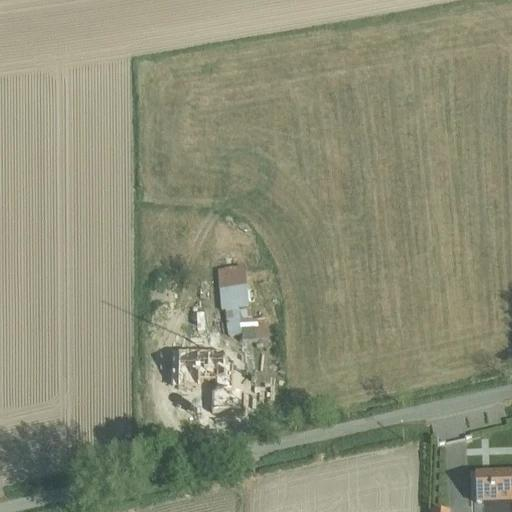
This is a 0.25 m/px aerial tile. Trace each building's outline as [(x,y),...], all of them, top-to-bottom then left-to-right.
[(245,269),(217,271),(220,311),(225,311),(226,337),(240,336),(241,343),(267,341),(266,320),(251,321),(250,309),(248,309),(245,269)] [(189,297),(190,316),(209,315),(208,296),(189,297)] [(235,359),(215,361),(217,382),(237,381),(235,359)] [(251,422),(245,392),(173,406),(179,435),(251,422)] [(511,475),(475,477),(476,507),(511,505),(511,475)]
